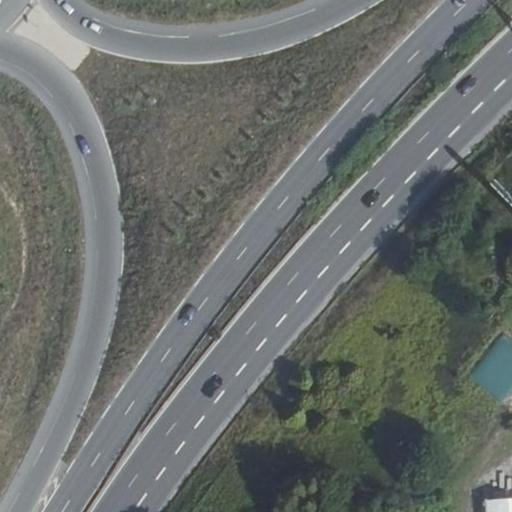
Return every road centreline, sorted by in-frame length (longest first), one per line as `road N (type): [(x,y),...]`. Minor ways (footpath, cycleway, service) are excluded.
road 1 (trunk): [(467,0),(362,108),(152,360),(53,511)]
road 2 (trunk): [(123,511),(292,287),(497,64)]
road 3 (trunk): [(0,44),(49,67),(71,89),(98,154),(110,249),(85,372),(13,511)]
road 4 (trunk): [(357,0),(276,35),(184,49),(105,36),(53,0)]
